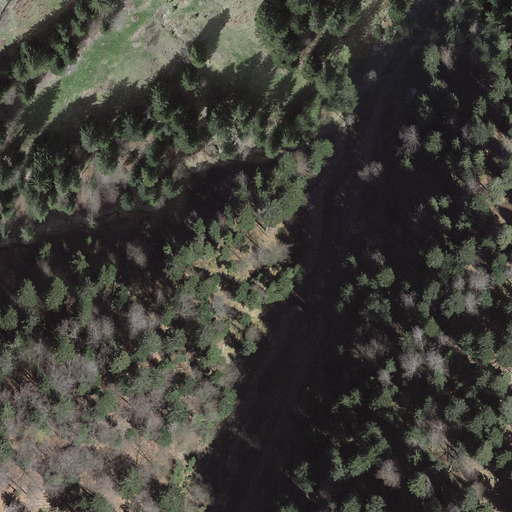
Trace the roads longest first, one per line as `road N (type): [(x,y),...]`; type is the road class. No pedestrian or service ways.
road 1 (track): [(456,0),(387,90),(304,379),(242,511)]
road 2 (track): [(387,90),(323,152),(305,183),(248,209),(203,272),(181,279),(111,339),(69,395),(24,421),(24,430),(0,435)]
road 3 (track): [(0,133),(67,138),(157,89),(214,85),(241,106),(276,103),(286,126),(331,128),(363,119)]
